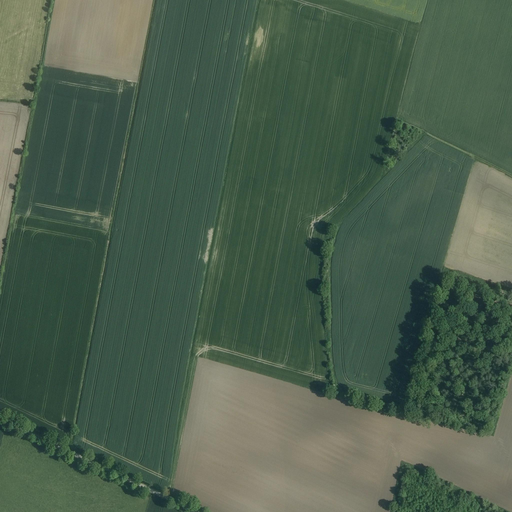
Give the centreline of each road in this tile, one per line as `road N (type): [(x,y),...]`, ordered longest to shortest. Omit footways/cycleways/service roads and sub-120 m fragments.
road 1 (track): [(198,511),(0,418)]
road 2 (track): [(165,496),(192,354)]
